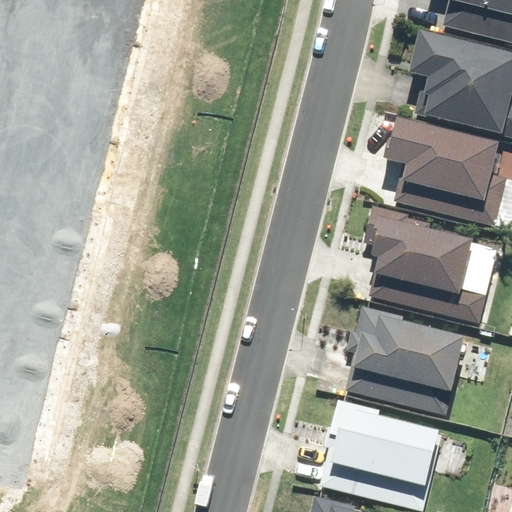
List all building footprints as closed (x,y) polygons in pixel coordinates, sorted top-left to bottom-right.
[(511,0),(455,0),(449,27),(511,42),(511,0)] [(511,49),(432,31),(423,73),(432,75),(423,115),(436,118),(437,116),(511,132),(511,49)] [(511,143),(411,119),(406,141),(402,140),(397,159),(411,163),(401,203),(501,227),(511,183),(511,179),(503,177),(511,143)] [(388,247),(375,297),(485,324),(504,250),(483,245),(484,240),(439,229),(440,226),(414,219),(415,216),(381,207),(372,243),(388,247)] [(361,355),(352,391),(453,416),(458,391),(463,392),(477,337),(409,321),(410,318),(370,308),(363,333),(359,332),(353,353),(361,355)] [(337,449),(327,487),(426,511),(429,511),(436,486),(439,487),(448,452),(447,451),(452,432),(386,415),(387,411),(346,401),(339,428),(336,428),(331,447),(337,449)] [(367,511),(361,510),(361,507),(321,497),(317,511),(367,511)]
